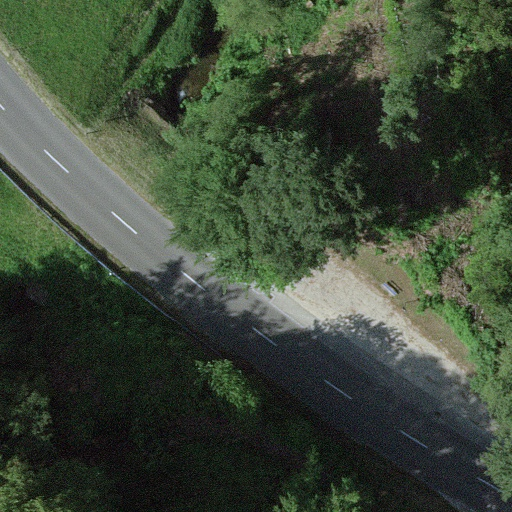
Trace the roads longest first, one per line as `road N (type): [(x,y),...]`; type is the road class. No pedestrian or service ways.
road 1 (tertiary): [(511,499),(374,414),(194,281),(29,140),(0,105)]
road 2 (track): [(378,511),(247,438),(0,486)]
